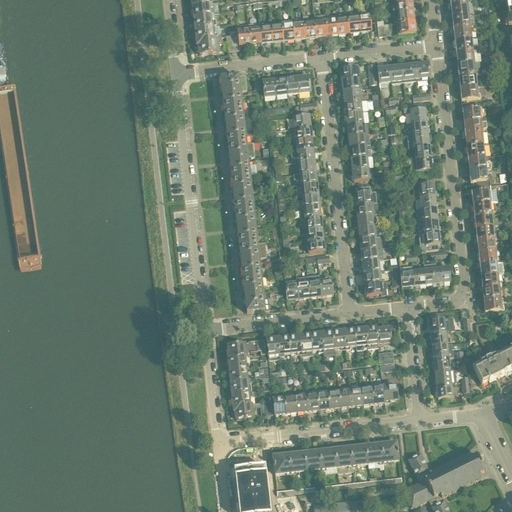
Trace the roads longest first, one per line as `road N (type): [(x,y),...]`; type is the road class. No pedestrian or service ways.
road 1 (residential): [(406,309),(453,303),(463,284),(435,47)]
road 2 (residential): [(206,331),(177,74)]
road 3 (residential): [(348,314),(320,60)]
road 4 (residential): [(264,437),(217,443),(206,331)]
road 5 (residential): [(419,420),(264,437)]
road 6 (residential): [(320,60),(177,74)]
road 7 (residential): [(348,314),(206,331)]
